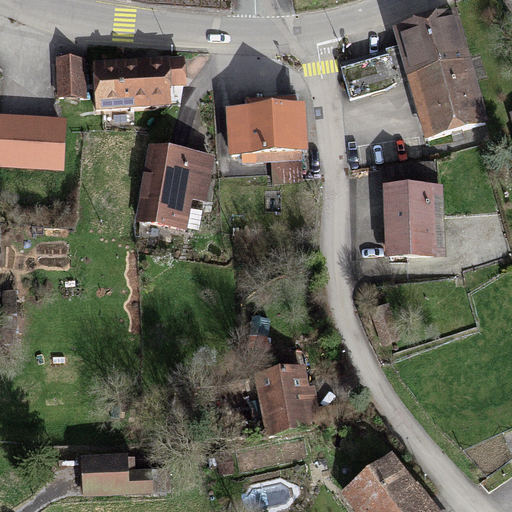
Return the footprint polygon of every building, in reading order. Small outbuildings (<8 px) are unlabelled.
[(484,129),(451,26),(393,44),(426,147),(484,129)] [(399,87),(391,62),(340,78),(350,109),(388,97),(399,87)] [(180,67),(93,74),(96,118),(167,113),(166,99),(182,98),(180,67)] [(84,104),(82,68),(57,69),(59,105),(84,104)] [(302,159),(298,114),(226,120),(229,165),(302,159)] [(66,119),(0,115),(0,166),(63,170),(66,119)] [(211,166),(146,156),(134,228),(182,236),(187,205),(204,208),(211,166)] [(430,191),(382,193),(385,263),(433,261),(430,191)] [(305,373),(253,384),(266,443),(318,431),(305,373)] [(123,465),(81,467),(82,502),(148,500),(147,479),(123,479),(123,465)] [(426,511),(388,466),(344,502),(352,511),(426,511)]
